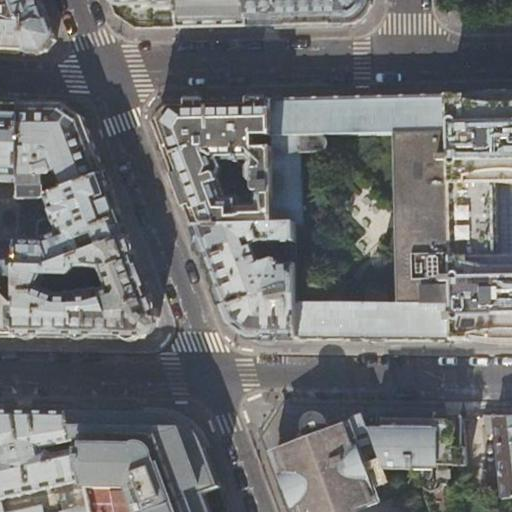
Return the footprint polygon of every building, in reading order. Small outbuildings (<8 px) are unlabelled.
[(0,0),(0,50),(4,51),(47,53),(56,41),(41,0),(0,0)] [(110,0),(116,14),(137,29),(151,28),(179,28),(178,0),(110,0)] [(178,0),(179,28),(215,27),(249,26),(248,0),(178,0)] [(248,0),(249,26),(298,25),(354,24),(371,5),(371,0),(248,0)] [(511,95),(499,95),(449,96),(455,341),(477,341),(511,341),(511,254),(499,255),(498,184),(511,183),(511,95)] [(324,99),(273,101),(276,224),(296,224),(296,236),(317,236),(314,151),(321,151),(323,151),(324,151),(327,148),(328,147),(329,146),(329,145),(329,144),(329,143),(340,143),(340,134),(397,133),(402,305),(298,304),(299,339),(341,340),(455,341),(449,96),(402,98),(324,99)] [(0,100),(0,182),(15,183),(14,190),(13,190),(13,199),(20,199),(21,199),(21,104),(21,102),(0,100)] [(276,224),(273,101),(227,102),(171,103),(164,113),(157,124),(195,227),(276,224)] [(106,175),(93,139),(80,104),(67,104),(36,104),(21,104),(21,199),(42,199),(106,175)] [(129,238),(116,201),(106,175),(42,199),(21,199),(20,199),(20,260),(20,267),(47,268),(129,238)] [(511,254),(511,183),(498,184),(499,255),(511,254)] [(276,224),(195,227),(231,324),(251,339),(268,339),(299,339),(298,304),(297,264),(281,264),(281,260),(276,260),(265,266),(258,248),(266,242),(297,242),(296,236),(296,224),(276,224)] [(159,318),(143,274),(129,238),(47,268),(20,267),(17,336),(98,338),(145,339),(159,318)] [(0,336),(17,336),(20,267),(20,260),(0,259),(0,336)] [(60,511),(90,511),(86,488),(69,412),(26,412),(0,411),(0,511),(46,511),(45,506),(18,511),(4,511),(1,499),(13,496),(14,501),(19,500),(18,495),(63,484),(71,509),(61,511),(60,511)] [(85,413),(69,412),(86,488),(129,489),(138,511),(211,511),(210,508),(205,495),(221,489),(211,462),(203,441),(197,432),(189,424),(182,420),(175,417),(166,414),(160,414),(113,413),(85,413)] [(314,439),(275,453),(296,511),(343,511),(349,510),(349,511),(355,511),(381,502),(367,465),(357,437),(352,425),(343,428),(328,434),(329,427),(328,422),(327,420),(323,418),(319,416),(314,418),(309,422),(308,428),(309,432),(312,437),(314,439)] [(415,471),(429,510),(429,511),(446,511),(443,467),(467,465),(462,416),(426,416),(415,416),(371,432),(381,460),(384,469),(415,471)] [(511,498),(511,416),(506,417),(483,416),(483,420),(484,420),(486,435),(496,434),(503,499),(511,498)] [(381,460),(371,432),(357,437),(367,465),(381,460)]
